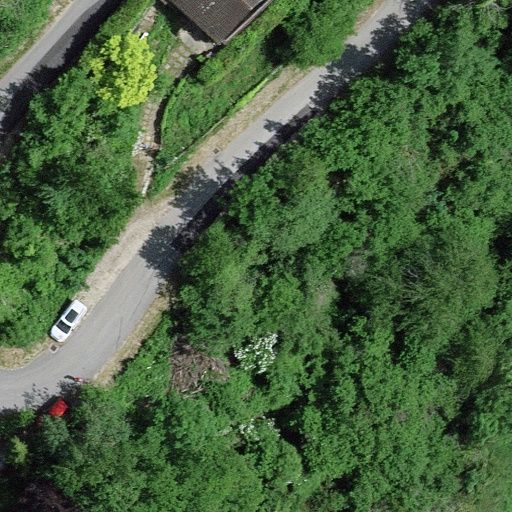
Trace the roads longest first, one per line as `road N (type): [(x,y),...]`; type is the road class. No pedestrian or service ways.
road 1 (unclassified): [(409,0),(198,203),(83,362),(50,383),(0,393)]
road 2 (unclassified): [(0,108),(95,0)]
